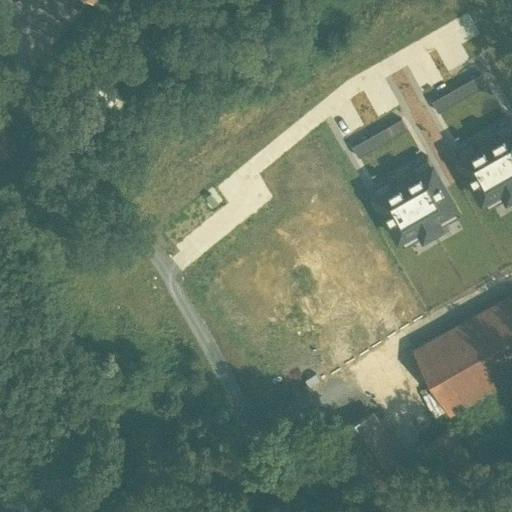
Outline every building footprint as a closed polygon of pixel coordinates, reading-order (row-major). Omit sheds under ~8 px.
[(18,148),(0,120),(0,153),(3,158),(18,148)] [(511,127),(491,140),(488,141),(511,184),(511,127)] [(511,194),(511,184),(488,141),(459,157),(483,198),(502,187),(507,197),(511,194)] [(432,163),(404,179),(433,230),(442,225),(436,215),(456,204),(432,163)] [(433,230),(404,179),(376,195),(399,236),(418,225),(424,235),(433,230)] [(511,294),(414,349),(450,413),(511,378),(511,294)] [(375,411),(339,433),(383,501),(418,479),(375,411)] [(488,490),(441,433),(427,446),(474,501),(488,490)]
